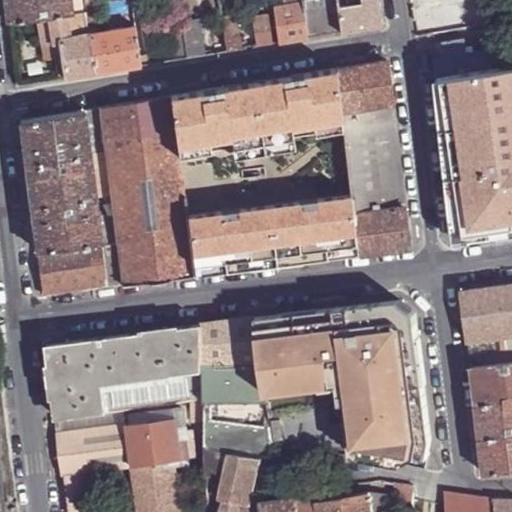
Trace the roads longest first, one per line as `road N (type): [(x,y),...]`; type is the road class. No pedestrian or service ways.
road 1 (residential): [(434,268),(17,326)]
road 2 (unclassified): [(0,108),(399,38)]
road 3 (residential): [(434,268),(399,38)]
road 4 (residential): [(461,483),(434,268)]
road 5 (residential): [(40,511),(17,326)]
road 6 (residential): [(278,453),(461,483)]
road 7 (residential): [(17,326),(0,190)]
